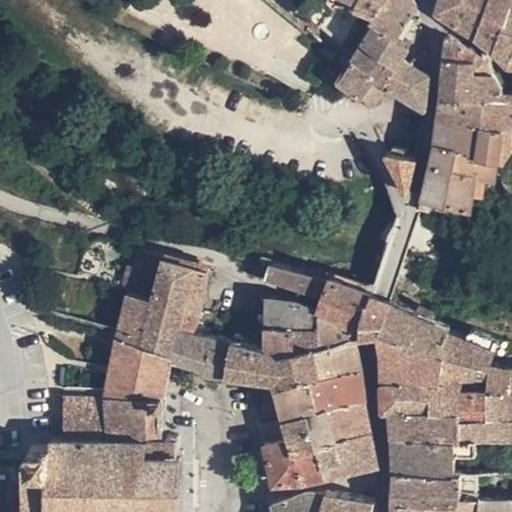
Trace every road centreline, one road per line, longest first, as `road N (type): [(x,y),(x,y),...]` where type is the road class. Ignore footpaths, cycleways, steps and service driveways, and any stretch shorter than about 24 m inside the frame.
road 1 (residential): [(387,511),(391,424),(374,353),(440,103),(443,17),(436,0)]
road 2 (unknown): [(391,472),(227,485)]
road 3 (unknown): [(254,241),(397,266)]
